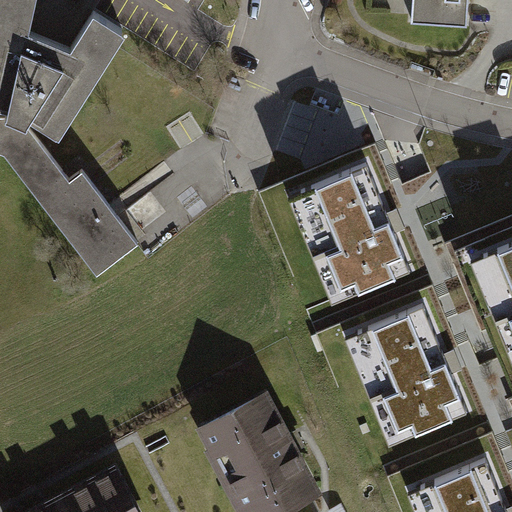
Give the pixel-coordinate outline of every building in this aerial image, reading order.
[(0,148),(4,148),(8,150),(102,272),(139,241),(88,174),(75,183),(29,124),(33,117),(61,135),(128,32),(96,11),(73,48),(50,39),(30,32),(36,0),(0,0),(0,105),(9,108),(8,115),(0,115),(0,148)] [(412,0),(412,20),(467,24),(468,0),(412,0)] [(410,269),(366,162),(302,188),(346,296),(410,269)] [(511,241),(484,253),(511,320),(511,241)] [(423,302),(358,329),(402,437),(467,410),(423,302)] [(248,511),(275,511),(316,490),(294,449),(299,447),(291,432),(287,435),(265,393),(203,426),(213,445),(213,446),(219,443),(250,500),(244,503),(245,504),(248,511)] [(213,446),(213,445),(207,448),(239,507),(245,504),(244,503),(250,500),(219,443),(213,446)] [(508,511),(486,458),(421,484),(432,511),(508,511)] [(33,511),(138,511),(115,469),(68,494),(71,501),(49,511),(45,511),(43,507),(33,511)] [(43,506),(43,507),(45,511),(49,511),(71,501),(68,494),(67,493),(43,506)]
